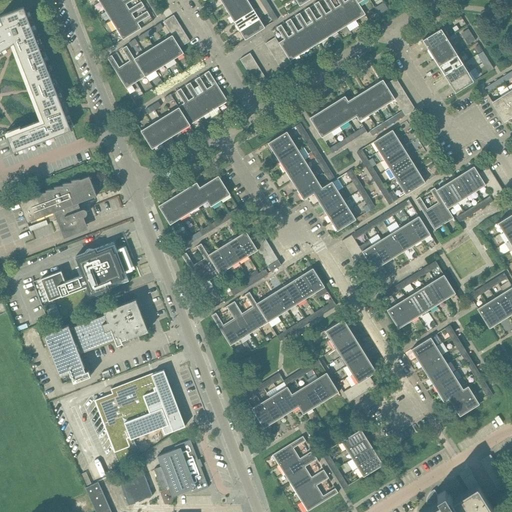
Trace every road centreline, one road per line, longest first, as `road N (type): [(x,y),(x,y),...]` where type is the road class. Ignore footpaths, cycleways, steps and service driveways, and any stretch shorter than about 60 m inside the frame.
road 1 (residential): [(221,133),(278,232),(304,228),(424,409),(394,426),(379,403),(348,408)]
road 2 (unclassified): [(257,511),(134,184)]
road 3 (residential): [(511,175),(480,127),(447,131),(385,31)]
road 4 (residential): [(251,115),(385,31)]
road 5 (residential): [(377,511),(511,429)]
road 6 (unclassified): [(66,0),(116,131)]
road 7 (residential): [(251,115),(181,0)]
